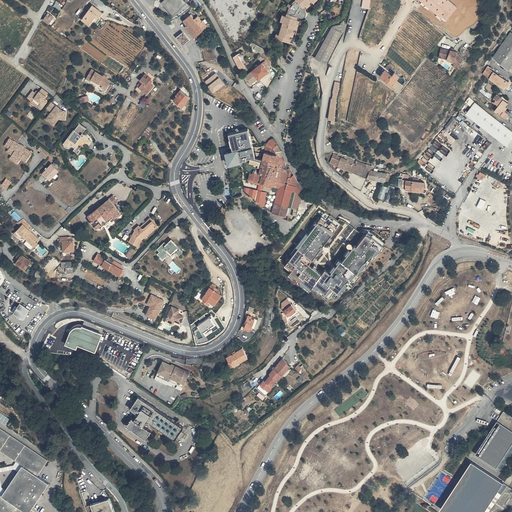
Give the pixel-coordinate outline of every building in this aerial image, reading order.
[(186,0),(165,0),(166,5),(174,14),(187,1),(186,0)] [(287,0),(275,37),(293,42),(301,16),(303,16),(305,15),(306,13),(306,11),(306,9),(315,0),(287,0)] [(420,0),(443,18),(444,16),(448,19),(458,6),(450,0),(420,0)] [(108,18),(91,6),(81,20),(97,32),(108,18)] [(198,20),(194,14),(186,20),(189,24),(188,25),(197,37),(210,27),(202,17),(198,20)] [(47,17),(44,21),(51,25),(55,18),(52,16),(50,18),(47,17)] [(343,35),(332,28),(315,59),(326,65),(343,35)] [(177,37),(184,45),(187,43),(189,41),(183,33),(180,35),(177,37)] [(511,65),(511,34),(510,33),(492,59),(508,70),(511,65)] [(261,47),(255,44),(251,48),(258,52),(261,47)] [(459,51),(443,46),(440,55),(452,59),(457,63),(462,67),(468,60),(461,53),(459,51)] [(261,55),(265,60),(271,56),(267,51),(261,55)] [(241,63),(242,60),(238,53),(234,56),(240,69),(242,66),(242,65),(241,63)] [(262,64),(252,71),(257,77),(259,79),(268,72),(265,68),(269,66),(265,60),(262,64)] [(391,74),(393,72),(393,71),(394,70),(386,64),(383,68),(391,74)] [(511,81),(497,71),(490,66),(486,73),(493,78),(507,89),(511,81)] [(89,78),(97,83),(101,76),(102,75),(90,68),(84,78),(88,80),(89,78)] [(393,72),(391,74),(390,75),(383,70),(381,72),(378,77),(390,86),(395,79),(398,75),(393,72)] [(251,82),(257,77),(252,71),(246,76),(251,82)] [(217,72),(206,81),(214,91),(225,83),(217,72)] [(148,76),(145,73),(141,78),(144,81),(142,83),(139,87),(147,93),(153,86),(149,82),(151,79),(148,77),(148,76)] [(101,76),(97,83),(101,85),(102,83),(106,86),(109,81),(105,78),(101,76)] [(395,79),(390,86),(398,92),(403,85),(395,79)] [(333,81),(330,123),(336,123),(339,81),(333,81)] [(189,92),(184,87),(177,95),(178,96),(174,100),(175,101),(182,107),(190,98),(187,95),(189,92)] [(46,95),(40,90),(37,94),(35,96),(33,95),(31,93),(26,99),(30,103),(33,100),(37,103),(34,106),(40,110),(45,104),(42,101),(46,95)] [(497,103),(500,106),(503,105),(507,108),(509,106),(511,103),(504,98),(502,102),(500,100),(497,103)] [(47,109),(52,112),(48,119),(53,123),(58,114),(67,115),(68,111),(63,110),(52,102),(47,109)] [(511,140),(511,131),(475,103),(466,114),(508,146),(511,140)] [(506,111),(507,108),(503,105),(500,106),(497,111),(508,119),(511,114),(509,113),(506,111)] [(58,114),(53,123),(56,125),(60,118),(67,119),(67,115),(58,114)] [(86,128),(79,123),(65,143),(70,147),(72,144),(77,147),(80,142),(83,144),(86,140),(89,143),(92,139),(89,137),(89,136),(88,135),(88,134),(87,134),(86,134),(86,133),(85,133),(84,134),(84,133),(83,132),(86,128)] [(155,133),(148,128),(142,135),(149,140),(155,133)] [(230,133),(234,150),(225,152),(229,165),(242,162),(242,160),(256,157),(248,128),(230,133)] [(14,140),(10,138),(6,144),(10,146),(10,147),(8,151),(13,154),(12,155),(20,160),(22,158),(27,161),(33,151),(25,146),(24,147),(21,145),(22,144),(15,140),(14,140)] [(276,151),(277,151),(276,156),(280,156),(278,161),(286,163),(285,152),(284,150),(283,148),(281,143),(276,138),(273,142),(267,140),(266,143),(272,145),(276,151)] [(272,182),(274,183),(287,163),(286,163),(278,161),(280,156),(276,156),(277,151),(276,151),(272,145),(266,143),(262,159),(259,158),(257,160),(257,162),(258,164),(260,165),(259,169),(257,169),(257,168),(257,167),(256,167),(255,167),(254,168),(254,171),(252,170),(251,177),(272,182)] [(41,146),(38,149),(41,151),(39,153),(45,158),(50,153),(41,146)] [(353,172),(355,173),(358,165),(359,162),(353,161),(352,161),(345,159),(344,160),(336,157),(333,164),(345,169),(353,172)] [(53,163),(44,172),(51,180),(60,170),(53,163)] [(292,164),(287,163),(274,183),(275,183),(276,184),(277,186),(280,187),(277,201),(291,204),(296,182),(297,182),(299,184),(303,189),(306,187),(301,180),(292,164)] [(358,165),(355,173),(361,175),(368,177),(371,178),(374,170),(358,165)] [(388,183),(389,180),(390,176),(390,173),(374,170),(371,178),(388,183)] [(7,177),(2,184),(7,187),(12,181),(7,177)] [(272,182),(251,177),(250,179),(261,182),(261,186),(265,187),(266,183),(277,186),(276,184),(275,183),(274,183),(272,182)] [(424,191),(425,185),(424,184),(402,181),(401,188),(405,189),(405,191),(420,193),(420,191),(424,191)] [(291,204),(277,201),(275,210),(292,213),(299,184),(297,182),(296,182),(291,204)] [(265,190),(260,189),(248,187),(266,203),(268,191),(265,190)] [(314,197),(306,191),(302,196),(310,202),(314,197)] [(120,198),(116,192),(111,196),(116,201),(120,198)] [(116,201),(111,196),(102,204),(98,206),(90,213),(94,219),(98,217),(103,223),(115,213),(117,216),(123,211),(116,201)] [(487,202),(481,199),(477,207),(483,210),(487,202)] [(77,213),(71,218),(75,223),(81,219),(77,213)] [(117,216),(115,213),(103,223),(98,217),(94,219),(93,220),(100,229),(117,216)] [(353,279),(384,244),(368,230),(351,249),(349,248),(345,252),(347,254),(342,260),(340,258),(329,270),(326,268),(322,273),(303,256),(306,253),(312,258),(340,227),(326,214),(282,263),(291,271),(289,272),(309,289),(314,284),(329,297),(336,288),(340,291),(352,278),(353,279)] [(31,224),(24,217),(18,220),(21,224),(14,231),(20,237),(23,234),(26,237),(28,235),(36,243),(40,239),(28,227),(31,224)] [(155,218),(144,224),(145,226),(148,224),(149,225),(157,220),(155,218)] [(160,226),(157,220),(149,225),(148,224),(145,226),(144,224),(144,223),(138,228),(139,230),(133,240),(142,245),(150,232),(160,226)] [(28,235),(26,237),(34,245),(36,243),(28,235)] [(175,250),(179,255),(184,251),(172,239),(167,244),(165,242),(158,249),(160,251),(158,253),(163,259),(170,253),(171,254),(175,250)] [(72,240),(65,241),(65,242),(66,250),(76,249),(75,240),(72,240)] [(136,250),(132,248),(127,255),(131,258),(136,250)] [(106,261),(96,255),(93,261),(120,277),(123,270),(121,269),(114,265),(110,263),(106,261)] [(23,256),(17,264),(26,270),(32,263),(23,256)] [(73,271),(73,261),(62,261),(62,267),(67,267),(67,271),(73,271)] [(0,263),(0,309),(8,322),(20,303),(20,292),(7,277),(0,263)] [(221,288),(214,282),(205,296),(209,299),(210,298),(215,302),(220,296),(221,297),(223,293),(219,290),(221,288)] [(165,300),(153,294),(148,303),(152,305),(151,307),(147,314),(156,318),(165,300)] [(284,306),(285,306),(289,309),(290,310),(294,306),(288,301),(284,306)] [(186,308),(175,303),(169,316),(176,319),(182,322),(184,317),(187,311),(186,308)] [(254,313),(251,312),(248,320),(249,321),(248,325),(254,327),(254,326),(255,324),(257,325),(258,324),(261,319),(261,318),(259,317),(259,315),(254,313)] [(210,316),(198,323),(203,331),(215,323),(210,316)] [(70,331),(66,343),(77,348),(79,345),(96,352),(104,333),(82,325),(82,326),(79,326),(77,326),(74,327),(72,328),(70,331)] [(248,358),(243,349),(227,358),(229,362),(228,363),(231,368),(248,358)] [(276,372),(289,355),(275,371),(276,372)] [(280,373),(282,375),(285,377),(296,364),(293,361),(294,360),(289,355),(276,372),(277,372),(279,374),(280,373)] [(190,372),(172,363),(171,365),(163,361),(156,375),(166,380),(167,379),(183,386),(185,383),(190,372)] [(281,376),(282,375),(280,373),(279,374),(277,372),(271,379),(270,378),(266,382),(273,389),(283,378),(281,376)] [(184,428),(138,398),(130,410),(138,415),(134,420),(132,419),(127,427),(145,439),(150,432),(143,426),(146,421),(175,441),(177,438),(180,439),(183,434),(181,433),(184,428)] [(504,465),(511,453),(511,417),(497,408),(491,417),(496,421),(474,454),(495,468),(499,461),(504,465)] [(1,411),(0,412),(0,420),(6,424),(10,417),(1,411)] [(48,459),(0,427),(0,511),(13,511),(17,506),(25,511),(29,511),(48,483),(37,475),(48,459)] [(482,511),(505,480),(475,459),(443,505),(453,511),(482,511)] [(502,511),(511,497),(511,484),(505,480),(482,511),(502,511)] [(89,506),(85,508),(86,511),(112,511),(107,498),(89,505),(89,506)]
